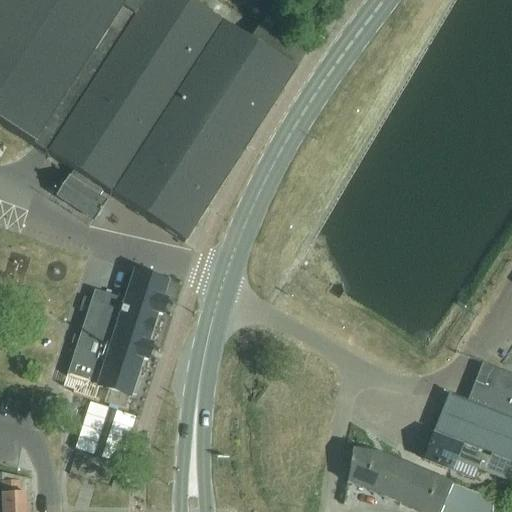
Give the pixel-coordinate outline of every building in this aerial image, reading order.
[(0,0),(0,126),(32,147),(46,156),(145,3),(140,0),(0,0)] [(64,168),(70,172),(72,173),(102,192),(119,203),(184,245),(306,55),(260,26),(248,44),(180,0),(146,0),(145,3),(46,156),(53,161),(47,170),(58,177),(64,168)] [(67,179),(56,198),(94,223),(106,204),(98,199),(102,192),(72,173),(68,180),(67,179)] [(93,292),(66,378),(96,388),(109,392),(104,407),(123,413),(127,398),(130,399),(131,395),(136,396),(141,381),(136,379),(142,361),(146,362),(151,346),(147,345),(156,316),(160,317),(165,301),(161,299),(166,283),(133,273),(123,302),(93,292)] [(448,395),(433,433),(491,455),(511,463),(511,377),(481,366),(467,403),(448,395)] [(429,436),(420,460),(447,471),(474,481),(478,472),(506,483),(511,468),(511,463),(491,455),(489,459),(456,446),(429,436)] [(344,484),(388,503),(404,466),(373,453),(350,450),(344,484)] [(411,511),(438,511),(440,509),(450,484),(404,466),(388,503),(411,511)] [(18,479),(1,475),(2,511),(25,511),(24,496),(19,496),(18,479)] [(450,484),(440,509),(447,511),(490,511),(491,501),(450,484)]
